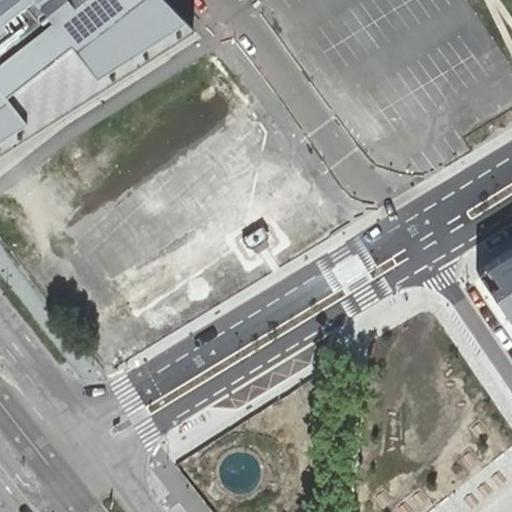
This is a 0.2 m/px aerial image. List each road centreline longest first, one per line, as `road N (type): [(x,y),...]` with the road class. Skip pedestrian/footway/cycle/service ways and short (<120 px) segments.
road 1 (residential): [(417,220),(128,398),(66,401)]
road 2 (residential): [(108,458),(430,253)]
road 3 (residential): [(430,253),(511,377)]
road 4 (unclassified): [(0,456),(53,491),(108,458)]
